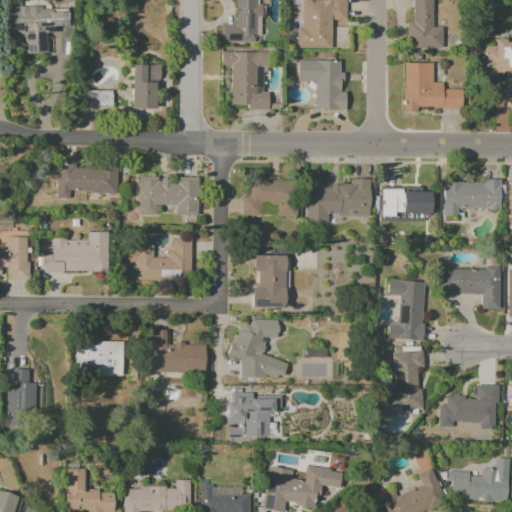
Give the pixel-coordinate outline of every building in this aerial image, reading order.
[(46,53),(45,32),(54,32),(54,27),(66,26),(66,7),(19,8),(18,0),(6,0),(8,34),(24,33),(24,54),(46,53)] [(266,0),(234,0),(234,24),(219,24),(219,42),(255,43),(255,16),(260,16),(260,2),(267,2),(266,0)] [(330,48),(330,20),(345,20),(345,0),(326,0),(314,0),(302,0),(302,28),(296,28),(296,48),(330,48)] [(430,0),(411,0),(411,22),(406,22),(406,48),(440,49),(441,28),(431,28),(430,0)] [(511,38),(508,39),(494,40),(494,46),(483,46),(483,56),(478,56),(478,75),(505,75),(505,97),(511,96),(511,38)] [(229,105),(246,105),(246,109),(266,110),(267,93),(254,93),(254,66),(265,66),(265,52),(220,52),(219,65),(230,65),(229,105)] [(313,109),(343,110),(344,92),(338,92),(339,61),(296,60),(296,81),(313,82),(313,109)] [(460,90),(441,90),(441,82),(431,82),(431,63),(402,63),(402,111),(416,111),(416,108),(460,107),(460,90)] [(130,109),(155,108),(154,87),(158,87),(158,65),(130,65),(130,109)] [(110,91),(84,91),(85,108),(110,107),(110,91)] [(55,199),(69,199),(69,192),(115,193),(116,168),(74,167),(74,164),(56,164),(55,199)] [(138,214),(154,215),(155,205),(174,205),(174,215),(196,215),(197,177),(174,177),(174,180),(156,180),(156,177),(138,176),(138,214)] [(368,216),(368,179),(350,179),(350,184),(330,184),(330,188),(305,188),(304,223),(326,223),(326,216),(368,216)] [(441,216),(456,216),(456,208),(498,209),(498,180),(482,179),(481,183),(442,182),(441,216)] [(240,216),(258,216),(258,204),(275,204),(275,217),(294,217),(294,180),(247,180),(247,196),(240,196),(240,216)] [(393,217),(393,214),(428,214),(429,192),(420,191),(420,188),(380,187),(379,216),(393,217)] [(85,240),(51,240),(51,255),(43,255),(43,272),(105,272),(105,232),(85,232),(85,240)] [(0,249),(0,274),(1,275),(1,268),(6,268),(6,280),(28,280),(27,237),(6,237),(6,250),(0,249)] [(135,279),(189,280),(189,240),(171,240),(171,250),(167,250),(166,258),(151,258),(151,246),(135,246),(135,279)] [(255,288),(250,288),(249,307),(282,308),(283,256),(251,255),(251,273),(255,273),(255,288)] [(497,309),(498,266),(483,266),(483,269),(439,268),(439,293),(480,294),(479,309),(497,309)] [(422,282),(387,280),(386,295),(397,296),(396,324),(387,323),(386,339),(419,340),(422,282)] [(277,324),(243,314),(230,357),(242,360),(238,371),(279,383),(285,362),(260,355),(265,338),(272,340),(277,324)] [(203,344),(167,344),(168,330),(153,330),(152,371),(202,372),(203,344)] [(120,375),(120,343),(74,343),(74,376),(120,375)] [(393,398),(385,398),(386,417),(399,416),(399,410),(419,409),(417,366),(421,366),(420,351),(391,352),(393,398)] [(33,382),(27,382),(27,370),(11,370),(11,392),(5,392),(5,417),(33,417),(33,382)] [(495,385),(474,385),(474,397),(444,397),(444,406),(438,406),(437,427),(451,427),(451,422),(479,422),(478,429),(494,429),(495,385)] [(226,438),(267,437),(267,411),(280,410),(279,396),(250,396),(250,392),(230,393),(230,403),(225,403),(226,426),(226,438)] [(507,459),(493,458),(492,469),(480,468),(479,476),(468,476),(468,472),(446,471),(445,480),(450,481),(449,490),(463,491),(463,500),(505,502),(507,459)] [(260,509),(278,511),(281,511),(283,503),(313,508),(317,485),(337,488),(340,472),(304,466),(302,481),(289,478),(290,470),(267,466),(260,509)] [(395,496),(393,491),(380,496),(386,511),(420,511),(443,503),(430,468),(415,474),(420,486),(395,496)] [(65,510),(86,510),(85,511),(112,511),(112,493),(98,493),(97,490),(82,490),(82,469),(64,469),(65,510)] [(188,480),(174,480),(174,487),(122,488),(122,511),(138,511),(189,510),(188,480)] [(198,511),(247,511),(247,495),(211,496),(210,485),(198,485),(198,511)] [(0,511),(12,511),(17,496),(0,491),(0,511)]
